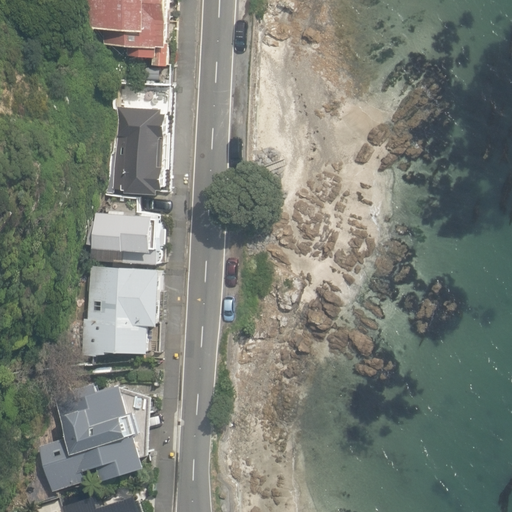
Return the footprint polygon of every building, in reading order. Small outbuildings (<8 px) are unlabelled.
[(175,43),(176,0),(107,0),(107,4),(100,4),(99,24),(115,25),(115,40),(132,41),(131,52),(155,53),(154,62),(171,63),(172,43),(175,43)] [(25,82),(0,77),(0,99),(21,103),(25,82)] [(131,193),(171,194),(174,112),(169,112),(170,108),(121,106),(117,189),(132,190),(131,193)] [(99,257),(161,261),(162,252),(166,252),(167,241),(170,241),(171,224),(169,224),(169,220),(166,220),(167,214),(102,210),(99,257)] [(89,317),(88,353),(111,354),(111,350),(153,352),(154,323),(166,323),(168,268),(96,264),(94,318),(89,317)] [(45,444),(59,488),(93,477),(91,469),(109,464),(113,478),(155,465),(129,383),(105,390),(102,382),(61,395),(73,436),(45,444)]
